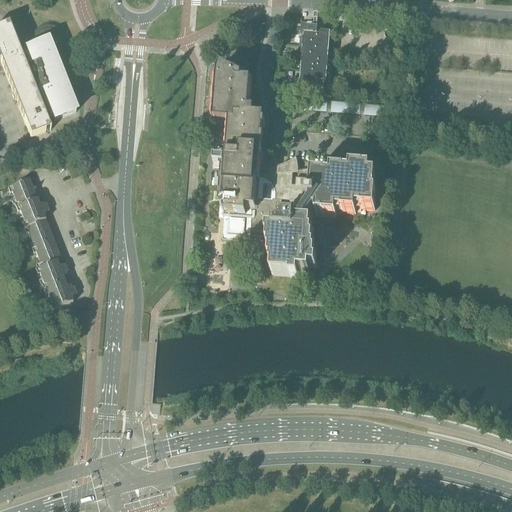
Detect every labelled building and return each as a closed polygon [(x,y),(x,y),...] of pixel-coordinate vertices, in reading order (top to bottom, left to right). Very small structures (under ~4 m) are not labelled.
[(332,97),(333,85),(330,85),(332,56),(329,56),(331,31),(318,30),(318,24),(319,24),(319,18),(315,18),(314,23),(315,23),(314,28),(308,28),(308,24),(301,24),(300,35),(301,35),(299,60),(303,61),(301,88),(304,89),(307,89),(312,89),(312,96),(332,97)] [(0,62),(1,62),(1,63),(31,139),(51,131),(48,124),(53,121),(54,122),(76,113),(53,56),(55,56),(56,55),(58,53),(59,52),(60,51),(61,49),(62,47),(62,46),(63,44),(63,42),(63,41),(63,40),(62,38),(62,37),(62,36),(61,35),(60,33),(59,32),(58,32),(56,30),(54,29),(53,28),(52,28),(50,28),(48,28),(47,28),(45,28),(44,28),(42,29),(41,29),(40,30),(38,31),(37,32),(36,33),(35,34),(34,36),(34,37),(33,39),(33,40),(33,42),(33,43),(33,45),(33,46),(34,48),(26,51),(26,52),(20,54),(9,26),(0,29),(0,62)] [(216,124),(213,170),(225,170),(222,209),(225,209),(225,215),(228,215),(228,216),(227,220),(225,219),(223,241),(244,243),(245,240),(246,240),(246,241),(250,241),(249,249),(250,249),(251,238),(264,239),(265,225),(272,225),(272,227),(275,227),(274,232),(271,232),(270,246),(270,247),(273,247),(272,262),(275,262),(274,277),(292,278),(292,274),(298,274),(310,276),(310,270),(313,270),(314,255),(311,254),(312,240),(309,240),(310,225),(306,225),(306,222),(314,212),(317,212),(316,217),(336,218),(337,214),(356,215),(356,210),(375,212),(376,193),(375,193),(376,176),(370,176),(371,170),(369,170),(369,172),(350,170),(350,175),(331,174),(331,179),(312,177),(312,180),(296,179),(295,187),(292,186),(293,174),(294,174),(290,174),(287,174),(287,173),(286,173),(286,172),(279,172),(279,171),(278,172),(278,173),(277,173),(277,174),(277,175),(273,175),(270,175),(266,175),(262,175),(259,174),(260,163),(263,122),(263,119),(254,119),(255,112),(250,112),(250,107),(251,88),(252,85),(252,83),(250,83),(249,83),(249,82),(250,80),(252,78),(251,77),(249,75),(229,61),(227,62),(226,64),(225,65),(224,67),(222,69),(221,68),(214,124),(216,124)] [(360,113),(364,114),(364,116),(388,118),(389,108),(312,102),(312,112),(326,113),(326,110),(331,111),(331,114),(359,116),(360,113)] [(14,198),(14,199),(33,191),(29,181),(8,189),(10,194),(12,193),(14,197),(14,198)] [(37,201),(33,191),(14,199),(16,204),(14,205),(16,210),(37,201)] [(20,213),(21,216),(24,224),(22,225),(24,229),(45,221),(43,215),(49,213),(49,212),(48,212),(45,205),(43,207),(42,206),(39,207),(37,201),(16,210),(16,211),(17,213),(18,214),(20,213)] [(45,221),(24,229),(26,234),(28,233),(30,239),(49,231),(45,221)] [(53,241),(49,231),(30,239),(32,244),(30,245),(31,245),(32,249),(53,241)] [(36,254),(38,259),(57,251),(53,241),(32,249),(34,254),(36,254)] [(36,266),(38,271),(55,264),(61,262),(57,251),(38,259),(40,264),(36,266)] [(43,291),(44,292),(65,284),(62,279),(65,277),(66,279),(65,275),(67,274),(65,266),(57,270),(55,264),(38,271),(45,290),(43,291)] [(67,289),(65,284),(44,292),(44,293),(46,292),(54,312),(70,305),(69,299),(76,296),(74,289),(71,290),(70,287),(69,287),(70,288),(67,289)] [(41,293),(36,295),(39,303),(44,301),(41,293)] [(49,313),(43,316),(46,323),(52,321),(49,313)]
